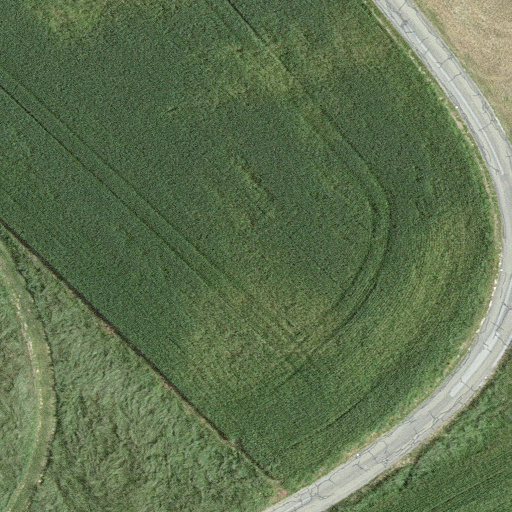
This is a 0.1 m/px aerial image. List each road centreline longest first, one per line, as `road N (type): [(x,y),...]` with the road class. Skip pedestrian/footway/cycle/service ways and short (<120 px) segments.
road 1 (unclassified): [(511,308),(476,375),(421,424),(291,511)]
road 2 (unclassified): [(387,0),(467,100),(511,180)]
